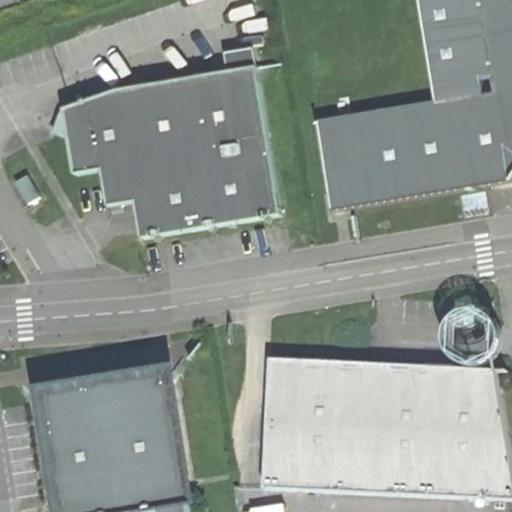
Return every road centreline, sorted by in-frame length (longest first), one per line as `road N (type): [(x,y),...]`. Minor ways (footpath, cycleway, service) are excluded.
road 1 (unclassified): [(0,319),(144,311),(511,250)]
road 2 (unknown): [(262,291),(250,458),(264,511)]
